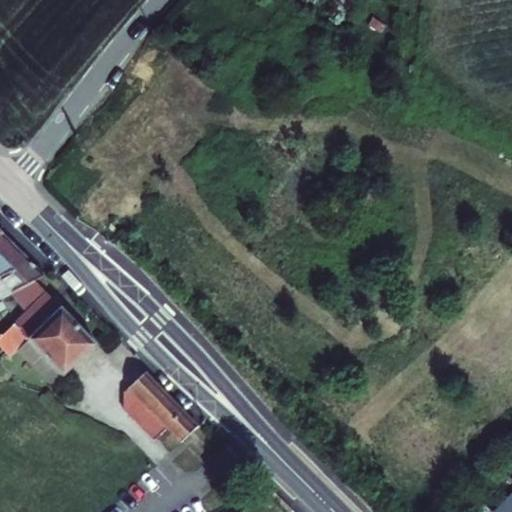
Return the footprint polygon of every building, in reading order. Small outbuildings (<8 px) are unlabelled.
[(142,81),(135,87),(143,95),(149,87),(142,81)] [(105,102),(72,141),(135,194),(151,174),(113,142),(130,122),(105,102)] [(169,176),(201,137),(171,112),(139,151),(169,176)] [(0,251),(10,246),(4,240),(0,235),(0,251)] [(0,258),(13,249),(10,246),(0,251),(0,258)] [(0,271),(21,257),(17,254),(13,249),(0,258),(0,271)] [(0,271),(0,279),(0,280),(26,262),(21,257),(0,271)] [(26,262),(0,280),(13,293),(40,277),(32,269),(26,262)] [(16,336),(52,371),(87,342),(63,318),(37,290),(0,322),(0,349),(4,347),(16,336)] [(39,382),(52,371),(16,336),(4,347),(39,382)] [(164,398),(138,372),(115,394),(115,414),(147,446),(162,431),(174,443),(191,426),(164,398)] [(490,511),(511,511),(511,491),(490,511)]
